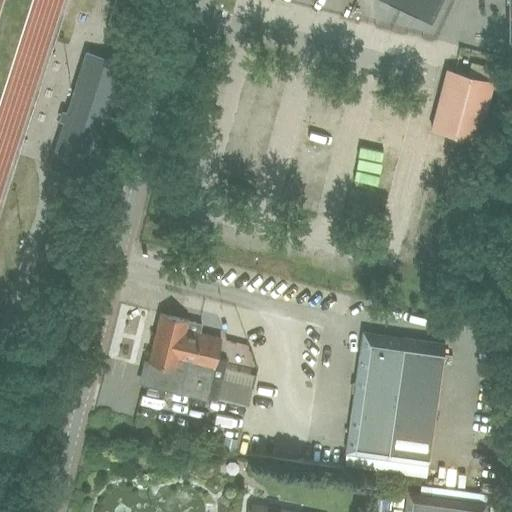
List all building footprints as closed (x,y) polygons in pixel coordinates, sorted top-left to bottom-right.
[(114,0),(107,23),(131,30),(140,0),(114,0)] [(392,0),(430,18),(438,0),(392,0)] [(0,77),(2,78),(12,45),(0,40),(0,77)] [(87,179),(124,64),(85,51),(48,166),(87,179)] [(492,77),(445,66),(431,124),(478,136),(492,77)] [(217,400),(227,360),(215,357),(220,338),(198,333),(200,323),(160,314),(142,384),(206,398),(206,397),(217,400)] [(346,453),(387,459),(427,464),(443,343),(404,338),(372,333),(361,341),(346,453)] [(48,422),(42,430),(47,434),(54,426),(48,422)] [(225,437),(222,448),(235,451),(237,439),(225,437)] [(394,480),(391,505),(402,506),(405,482),(394,480)] [(406,492),(403,511),(484,511),(485,502),(406,492)]
